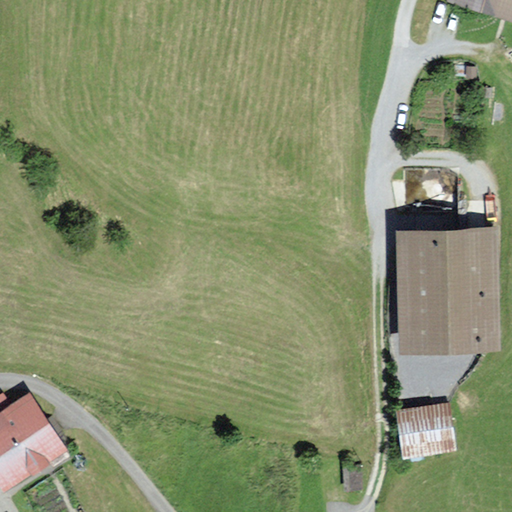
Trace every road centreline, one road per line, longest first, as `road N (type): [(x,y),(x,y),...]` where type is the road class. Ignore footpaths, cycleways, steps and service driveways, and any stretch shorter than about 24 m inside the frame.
road 1 (track): [(411,0),(377,179),(377,410),(385,472),(369,511)]
road 2 (track): [(166,511),(62,400),(0,382)]
